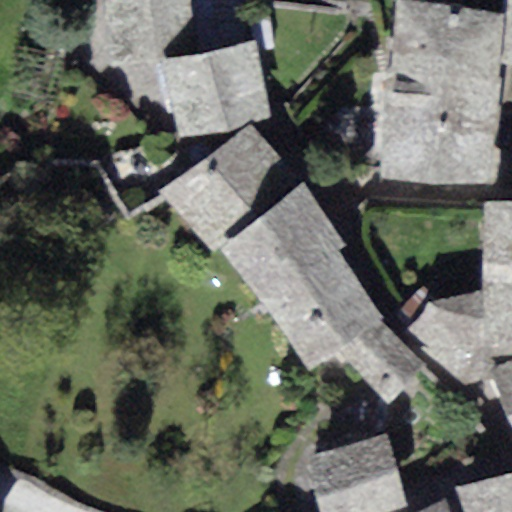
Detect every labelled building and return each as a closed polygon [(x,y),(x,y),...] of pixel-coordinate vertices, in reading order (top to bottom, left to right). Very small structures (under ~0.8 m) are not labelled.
[(187,0),(102,0),(109,70),(158,63),(194,56),(188,0),(187,0)] [(239,0),(188,0),(194,56),(242,46),(239,0)] [(397,0),(394,0),(384,96),(497,98),(498,67),(499,16),(397,0)] [(511,0),(500,0),(499,16),(498,67),(511,68),(511,0)] [(194,56),(158,63),(177,139),(270,119),(254,43),(242,46),(194,56)] [(497,98),(384,96),(377,186),(488,186),(497,98)] [(159,195),(212,256),(219,252),(298,189),(251,129),(159,195)] [(298,189),(219,252),(264,305),(306,374),(337,353),(382,324),(334,253),(343,246),(301,187),(298,189)] [(511,204),(483,205),(484,294),(484,362),(486,371),(511,360),(511,204)] [(424,315),(404,334),(510,434),(486,371),(484,362),(484,294),(425,305),(424,315)] [(422,372),(382,324),(337,353),(381,403),(422,372)] [(511,360),(486,371),(511,428),(511,360)] [(303,460),(318,511),(395,511),(405,509),(383,434),(303,460)] [(511,511),(511,476),(455,491),(461,511),(511,511)] [(448,511),(445,501),(422,511),(448,511)]
